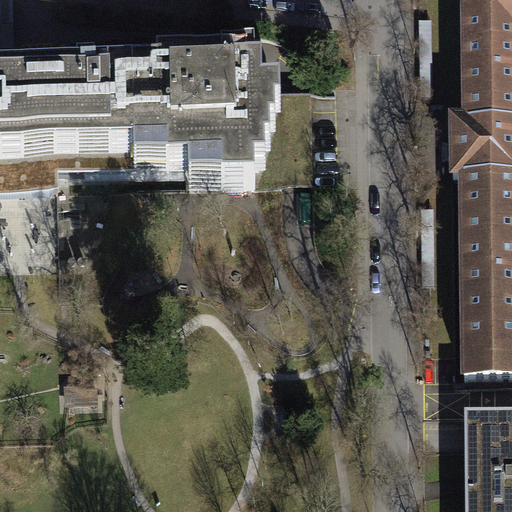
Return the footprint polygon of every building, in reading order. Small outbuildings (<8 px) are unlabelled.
[(465,180),(511,179),(511,0),(467,0),(469,117),(456,117),(457,180),(465,180)] [(13,1),(0,1),(0,50),(15,50),(13,1)] [(0,197),(58,196),(58,179),(135,177),(190,176),(191,194),(255,193),(254,174),(259,174),(259,157),(265,157),(264,138),(269,138),(269,120),(275,120),(274,100),(263,100),(262,77),(223,78),(223,68),(159,69),(158,62),(133,63),(133,58),(96,59),(96,60),(78,61),(78,56),(0,58),(0,197)] [(511,179),(465,180),(468,381),(511,380),(511,179)] [(67,392),(68,407),(95,406),(95,393),(80,393),(80,391),(67,392)] [(511,511),(511,426),(468,427),(469,437),(469,511),(511,511)]
